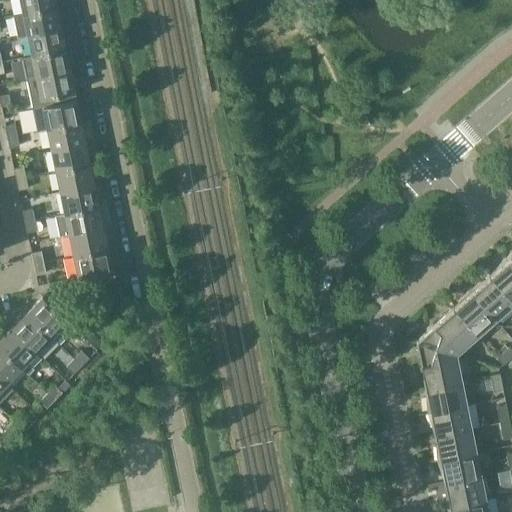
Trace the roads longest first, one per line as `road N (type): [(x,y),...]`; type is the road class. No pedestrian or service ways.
road 1 (residential): [(191,511),(84,0)]
road 2 (tertiary): [(358,511),(316,290),(342,247),(437,161)]
road 3 (residential): [(413,511),(382,325),(491,223)]
road 4 (residential): [(0,286),(18,275),(20,263),(0,163)]
